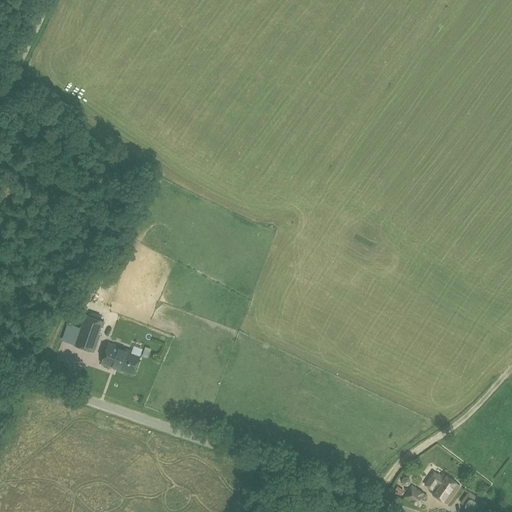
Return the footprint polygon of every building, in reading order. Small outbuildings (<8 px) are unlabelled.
[(97,286),(103,272),(96,268),(88,282),(97,286)] [(82,326),(75,344),(94,351),(100,333),(99,332),(101,327),(102,327),(105,321),(86,314),(84,320),(85,320),(83,326),(82,326)] [(134,373),(141,355),(109,344),(103,362),(134,373)] [(142,356),(148,357),(151,349),(145,347),(142,356)] [(448,503),(461,484),(443,472),(441,475),(439,473),(433,481),(436,482),(430,491),(448,503)] [(420,507),(428,494),(412,484),(404,497),(420,507)] [(477,511),(485,501),(470,490),(462,502),(476,511),(477,511)]
